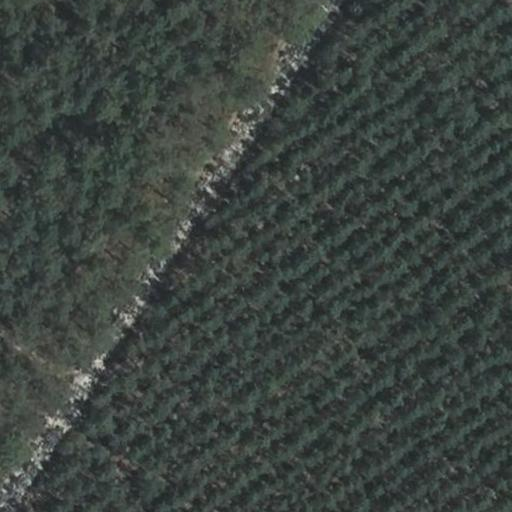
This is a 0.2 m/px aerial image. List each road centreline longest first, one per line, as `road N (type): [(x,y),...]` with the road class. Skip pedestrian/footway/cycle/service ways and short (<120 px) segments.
road 1 (track): [(0,498),(331,0)]
road 2 (track): [(149,511),(69,394)]
